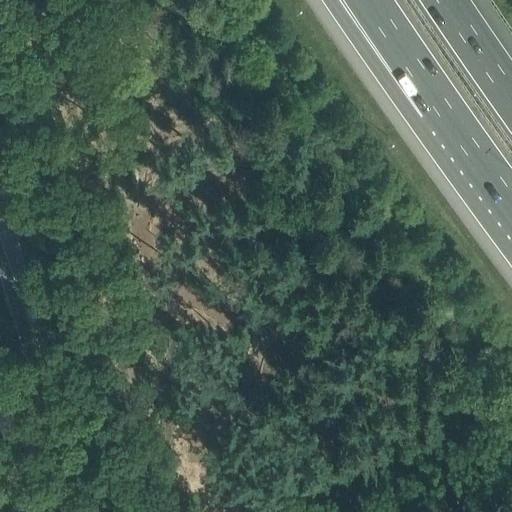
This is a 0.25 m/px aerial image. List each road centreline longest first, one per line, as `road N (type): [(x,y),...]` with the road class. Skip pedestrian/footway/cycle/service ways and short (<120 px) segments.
road 1 (secondary): [(50,415),(53,327),(0,164)]
road 2 (secondary): [(0,259),(25,358),(50,415)]
road 3 (motorway): [(330,0),(348,26),(440,106)]
road 4 (motorway): [(369,0),(440,106)]
road 5 (motorway): [(440,106),(511,204)]
road 6 (motorway): [(511,100),(445,0)]
